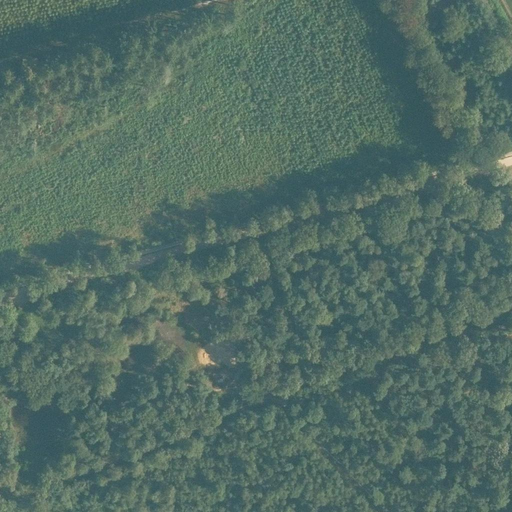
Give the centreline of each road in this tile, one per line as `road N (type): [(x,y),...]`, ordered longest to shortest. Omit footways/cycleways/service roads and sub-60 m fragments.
road 1 (track): [(0,295),(478,168)]
road 2 (track): [(382,511),(278,402),(35,509),(0,493)]
road 3 (track): [(278,402),(511,301)]
road 4 (track): [(0,59),(214,0)]
road 5 (track): [(478,168),(398,0)]
